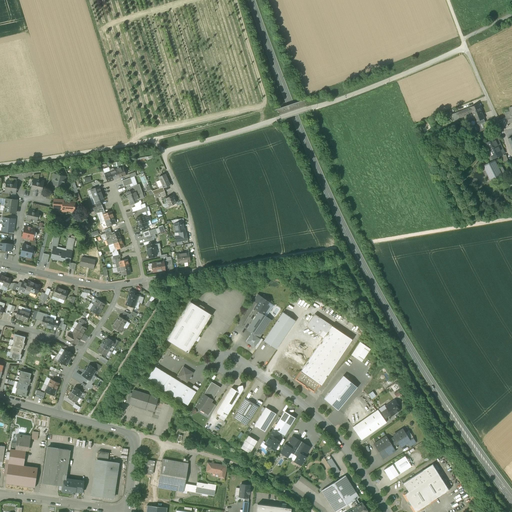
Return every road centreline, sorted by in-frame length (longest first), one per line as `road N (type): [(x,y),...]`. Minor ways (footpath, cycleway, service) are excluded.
road 1 (secondary): [(511,498),(368,275),(251,0)]
road 2 (unclassified): [(162,152),(338,99),(465,47)]
road 3 (residential): [(385,511),(327,426),(245,365)]
road 4 (residential): [(143,281),(198,272),(190,218),(162,152)]
road 5 (unclassified): [(0,164),(155,138),(162,152)]
road 6 (residential): [(128,511),(132,435),(56,412)]
road 7 (track): [(511,219),(375,241)]
road 8 (residential): [(128,511),(0,495)]
road 9 (unclassified): [(511,158),(465,47)]
